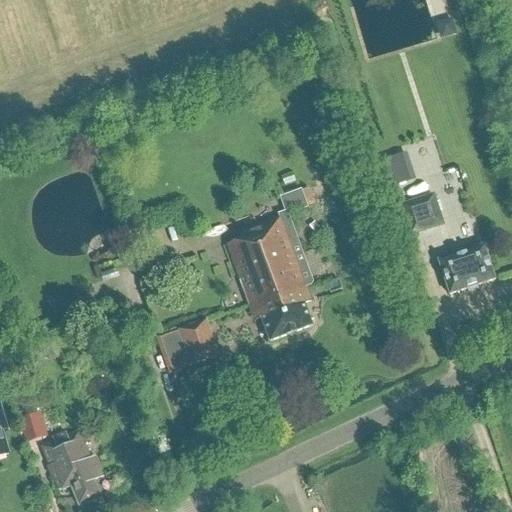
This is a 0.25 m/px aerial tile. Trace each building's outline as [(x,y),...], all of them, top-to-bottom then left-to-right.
[(443,171),(468,172),(468,158),(446,157),(447,134),(423,133),(421,162),(443,163),(443,171)] [(384,159),(389,173),(411,166),(407,152),(384,159)] [(276,217),(277,220),(251,230),(291,335),(312,327),(304,305),(312,303),(307,289),(310,288),(311,284),(288,218),(307,210),(307,209),(313,206),(307,191),(300,193),(300,191),(279,199),(284,214),(276,217)] [(411,237),(438,228),(428,198),(401,207),(411,237)] [(291,335),(251,230),(240,234),(242,240),(226,246),(253,318),(260,316),(270,343),(291,335)] [(438,262),(449,296),(495,281),(483,247),(438,262)] [(81,321),(101,313),(95,294),(72,302),(49,310),(53,321),(56,330),(81,321)] [(176,333),(189,369),(218,358),(205,322),(176,333)] [(47,348),(52,361),(59,359),(54,349),(56,348),(57,349),(62,347),(60,342),(47,348)] [(21,435),(28,454),(36,451),(35,448),(42,445),(39,438),(43,437),(36,418),(20,423),(23,434),(21,435)] [(0,458),(9,456),(0,424),(0,458)] [(93,481),(100,479),(94,463),(92,464),(79,434),(42,449),(59,490),(71,486),(79,506),(100,497),(93,481)]
